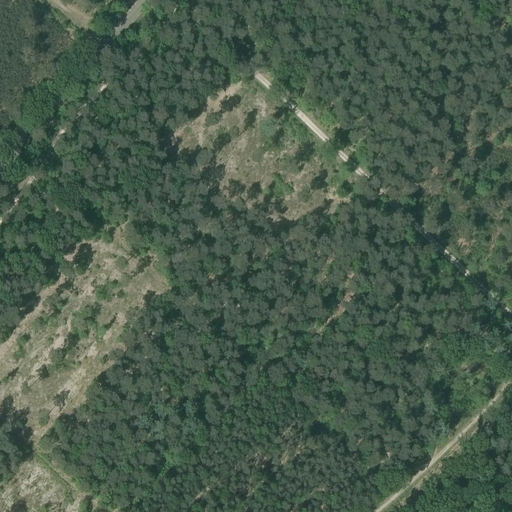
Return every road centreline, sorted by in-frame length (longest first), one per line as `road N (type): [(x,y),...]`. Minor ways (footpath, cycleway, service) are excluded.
road 1 (track): [(369,182),(176,0)]
road 2 (track): [(372,511),(511,375)]
road 3 (secondary): [(0,147),(126,0)]
road 4 (track): [(511,318),(376,187)]
road 5 (track): [(392,495),(298,409)]
